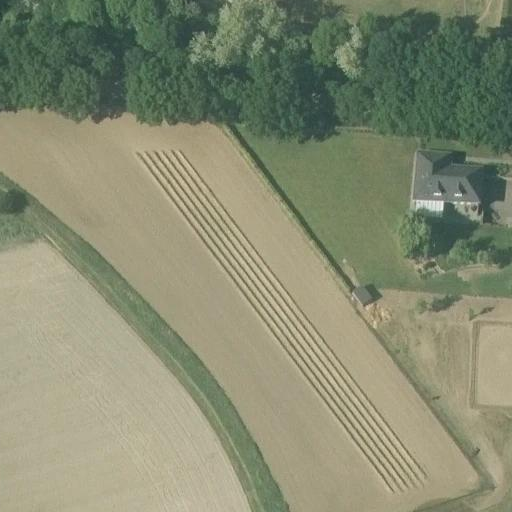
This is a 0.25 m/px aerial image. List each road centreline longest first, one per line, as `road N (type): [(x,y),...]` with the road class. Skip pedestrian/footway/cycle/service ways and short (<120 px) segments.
road 1 (unclassified): [(511,114),(0,80)]
road 2 (track): [(247,511),(203,418),(152,341),(0,197)]
